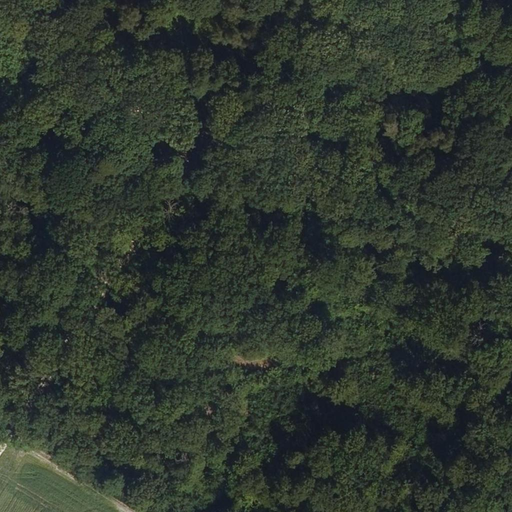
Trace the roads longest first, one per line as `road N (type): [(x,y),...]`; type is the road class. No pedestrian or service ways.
road 1 (track): [(168,152),(511,302)]
road 2 (track): [(0,444),(168,152)]
road 3 (track): [(0,40),(137,116),(168,152)]
road 4 (track): [(168,152),(277,0)]
